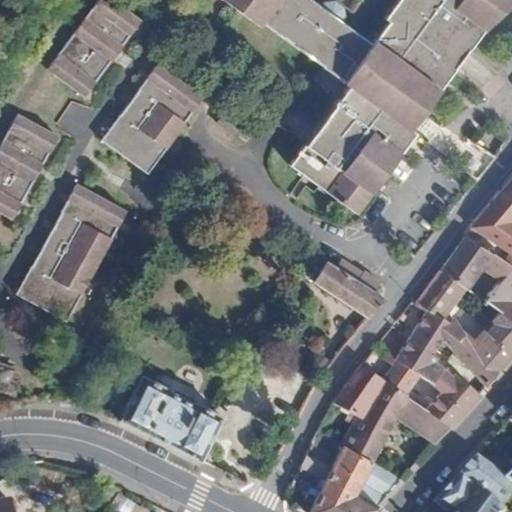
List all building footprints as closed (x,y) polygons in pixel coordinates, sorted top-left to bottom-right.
[(83,0),(37,72),(75,97),(138,0),(83,0)] [(341,82),(282,165),(348,212),(407,129),(403,125),(419,104),(274,0),(214,0),(253,27),(256,22),(341,82)] [(274,0),(419,104),(474,26),(476,27),(500,0),(393,0),(381,18),(384,20),(368,42),(339,21),(341,17),(340,6),(331,0),(319,0),(318,0),(314,4),(308,0),(274,0)] [(150,65),(94,141),(140,176),(196,100),(150,65)] [(256,115),(263,120),(270,111),(263,106),(256,115)] [(209,124),(226,136),(235,121),(219,110),(209,124)] [(5,119),(0,129),(0,223),(3,225),(47,140),(5,119)] [(464,136),(449,158),(464,170),(481,148),(464,136)] [(481,148),(464,170),(476,179),(489,165),(495,158),(481,148)] [(511,177),(508,183),(469,227),(463,236),(478,246),(484,238),(511,258),(511,177)] [(63,190),(9,301),(66,329),(120,217),(63,190)] [(463,236),(438,270),(462,288),(464,289),(480,269),(498,280),(509,267),(495,256),(478,246),(463,236)] [(336,259),(331,264),(357,280),(361,275),(336,259)] [(313,281),(355,309),(371,289),(378,281),(363,272),(361,275),(357,280),(331,264),(326,261),(313,281)] [(511,269),(509,267),(498,280),(511,289),(511,269)] [(438,270),(414,302),(427,312),(443,326),(451,319),(445,313),(462,288),(438,270)] [(474,286),(469,293),(473,296),(478,289),(474,286)] [(494,314),(511,330),(511,298),(494,286),(481,302),(494,314)] [(371,289),(355,309),(367,317),(384,297),(371,289)] [(478,289),(473,296),(477,299),(482,292),(478,289)] [(403,309),(399,314),(405,320),(409,314),(403,309)] [(427,312),(393,358),(415,374),(428,383),(440,367),(432,361),(435,357),(429,352),(438,340),(447,346),(462,337),(453,321),(451,319),(443,326),(427,312)] [(447,346),(462,360),(485,385),(507,359),(511,352),(511,330),(494,314),(470,344),(462,337),(447,346)] [(393,358),(379,377),(401,392),(405,387),(415,374),(393,358)] [(2,364),(0,368),(0,378),(10,383),(16,368),(2,364)] [(394,417),(425,438),(415,450),(421,456),(448,426),(424,409),(406,396),(401,392),(379,377),(360,364),(333,403),(354,418),(350,428),(341,446),(369,460),(394,417)] [(443,364),(440,367),(445,372),(449,369),(443,364)] [(438,391),(424,409),(448,426),(478,393),(454,373),(451,377),(445,372),(440,367),(428,383),(438,391)] [(117,421),(197,460),(220,414),(140,374),(117,421)] [(401,392),(406,396),(410,391),(405,387),(401,392)] [(340,422),(330,440),(341,446),(350,428),(340,422)] [(299,468),(324,481),(308,511),(370,511),(377,505),(352,490),(359,479),(386,495),(400,479),(369,460),(341,446),(330,467),(313,459),(315,455),(308,451),(299,468)] [(457,477),(499,508),(511,490),(511,469),(503,478),(475,457),(457,477)] [(446,511),(496,511),(499,508),(457,477),(434,501),(446,511)] [(359,479),(352,490),(377,505),(386,495),(359,479)] [(0,511),(13,511),(12,502),(0,503),(0,511)]
